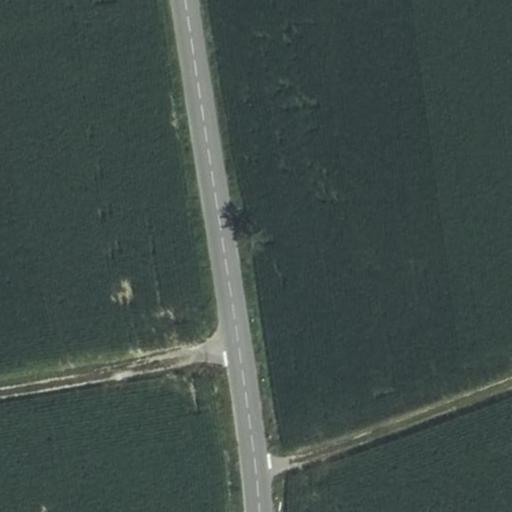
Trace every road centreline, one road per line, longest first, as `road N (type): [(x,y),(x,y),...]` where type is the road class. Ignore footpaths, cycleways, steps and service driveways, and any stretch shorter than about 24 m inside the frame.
road 1 (tertiary): [(184,0),(256,511)]
road 2 (track): [(254,477),(511,381)]
road 3 (track): [(0,392),(239,352)]
